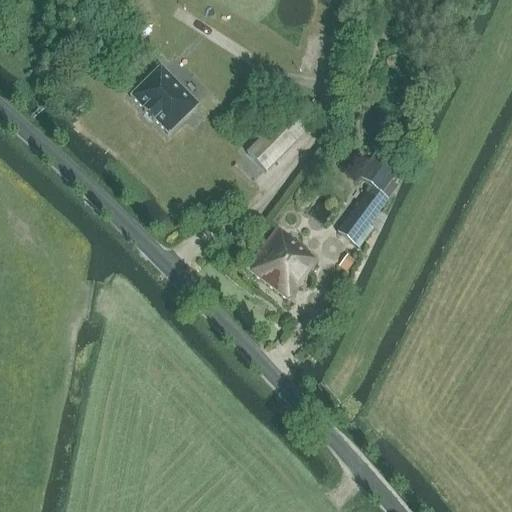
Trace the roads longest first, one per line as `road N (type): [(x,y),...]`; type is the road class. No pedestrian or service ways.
road 1 (unclassified): [(394,511),(317,421),(60,158),(0,109)]
road 2 (track): [(511,45),(317,421)]
